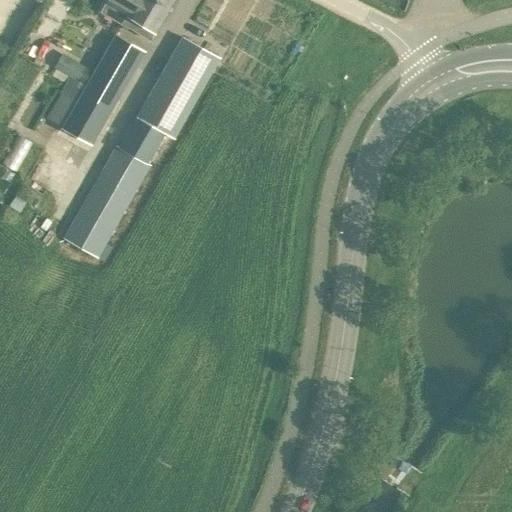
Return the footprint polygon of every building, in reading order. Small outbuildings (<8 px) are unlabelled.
[(106,0),(100,12),(121,24),(121,23),(126,15),(127,15),(132,7),(141,12),(148,0),(106,0)] [(121,23),(121,24),(127,27),(131,20),(154,33),(172,0),(148,0),(141,12),(132,7),(127,15),(126,15),(121,23)] [(115,34),(61,128),(91,145),(144,51),(115,34)] [(181,37),(136,117),(135,116),(117,146),(116,146),(63,238),(97,258),(151,165),(147,163),(164,133),(173,138),(219,58),(181,37)] [(83,69),(62,56),(54,68),(76,81),(83,69)]
